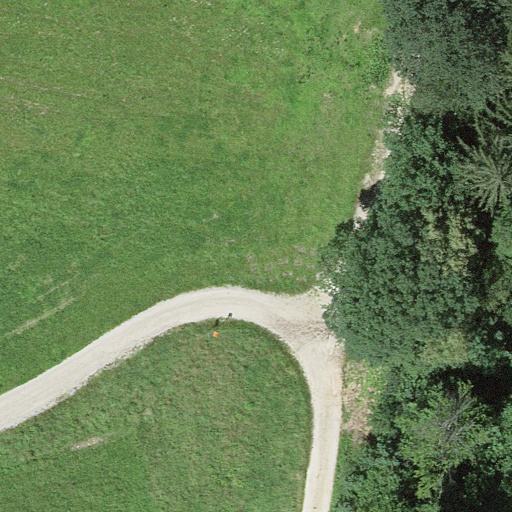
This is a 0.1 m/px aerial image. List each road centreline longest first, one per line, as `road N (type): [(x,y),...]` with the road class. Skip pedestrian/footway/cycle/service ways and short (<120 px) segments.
road 1 (track): [(317,338),(373,243),(427,0)]
road 2 (track): [(317,338),(264,309),(162,314),(0,411)]
road 3 (track): [(314,511),(317,338)]
